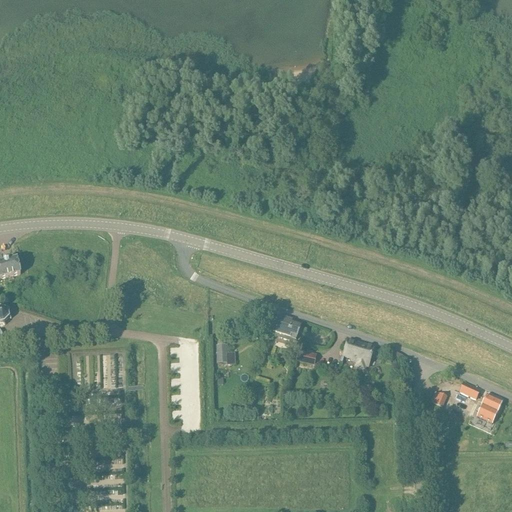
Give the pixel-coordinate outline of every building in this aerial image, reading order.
[(16,259),(0,262),(0,280),(20,276),(16,259)] [(0,349),(2,349),(4,348),(6,347),(8,346),(0,333),(0,324),(4,324),(9,319),(8,312),(0,309),(0,349)] [(301,325),(287,320),(281,318),(272,315),(267,331),(276,334),(275,334),(274,338),(291,343),(292,340),(296,341),(301,325)] [(342,357),(351,360),(350,363),(368,368),(372,357),(377,359),(379,350),(348,340),(342,357)] [(217,365),(228,364),(227,346),(216,347),(217,365)] [(294,361),(312,366),(312,363),(314,364),(316,356),(296,352),(294,361)] [(463,388),(460,395),(475,402),(480,391),(464,384),(463,388)] [(434,393),(430,404),(440,408),(442,409),(447,398),(434,393)] [(478,407),(475,414),(478,415),(477,418),(492,425),(496,415),(498,411),(500,408),(502,403),(492,399),(486,396),(481,408),(478,407)]
